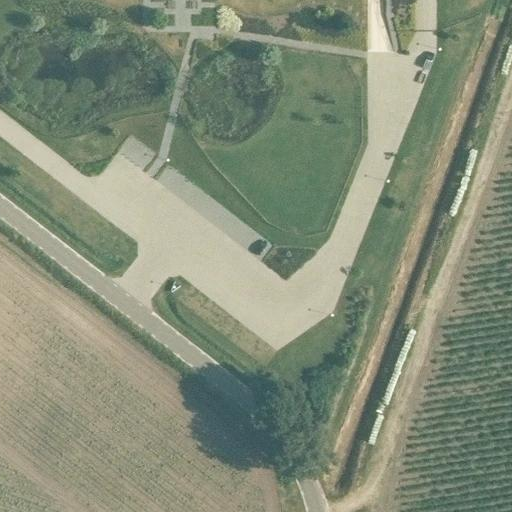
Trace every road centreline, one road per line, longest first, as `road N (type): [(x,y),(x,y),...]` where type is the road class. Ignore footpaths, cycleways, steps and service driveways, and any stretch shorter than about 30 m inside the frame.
road 1 (unclassified): [(318,511),(295,456),(234,388),(0,206)]
road 2 (track): [(339,511),(373,493),(435,308)]
